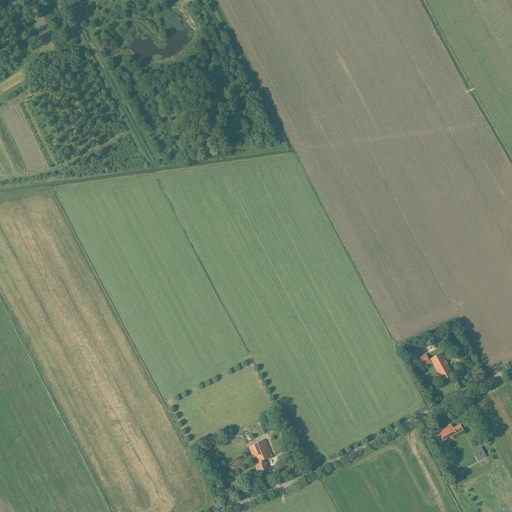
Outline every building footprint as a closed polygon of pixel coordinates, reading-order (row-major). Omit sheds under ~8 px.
[(453,375),(441,353),(431,359),(443,381),(453,375)] [(430,362),(426,354),(418,359),(422,367),(430,362)] [(274,428),(273,425),(267,427),(271,438),(279,435),(278,434),(280,433),(278,429),(277,429),(276,427),(274,428)] [(438,433),(443,441),(463,430),(460,425),(451,430),(450,426),(438,433)] [(272,456),(265,440),(249,447),(253,457),(251,458),(249,455),(212,471),(216,480),(253,465),(252,462),(255,461),(260,473),(267,469),(263,460),(272,456)] [(481,446),(475,450),(478,455),(476,456),(478,460),(482,458),(483,459),(484,458),(483,457),(486,456),(484,453),(485,453),(481,446)] [(416,463),(422,476),(432,471),(426,458),(416,463)] [(422,477),(430,493),(441,488),(436,477),(434,478),(431,472),(422,477)]
